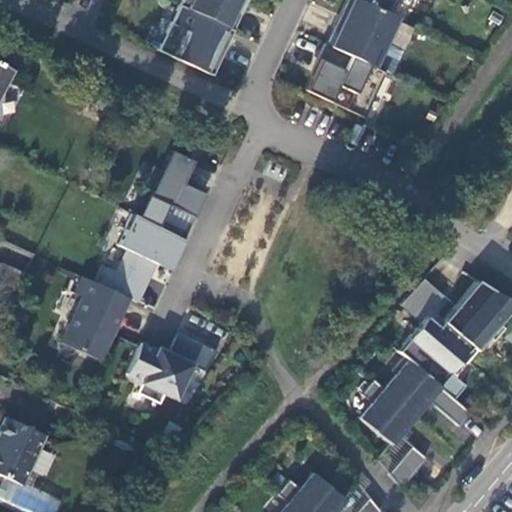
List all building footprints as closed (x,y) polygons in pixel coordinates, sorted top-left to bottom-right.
[(185,0),(181,10),(235,35),(250,0),(185,0)] [(351,0),(331,48),(376,70),(398,23),(351,0)] [(387,17),(395,0),(402,0),(404,0),(403,0),(351,0),(387,17)] [(235,35),(181,10),(160,55),(214,81),(235,35)] [(331,48),(306,96),(328,110),(339,92),(356,99),(350,116),(366,123),(388,82),(376,70),(331,48)] [(0,92),(10,72),(0,66),(0,92)] [(170,158),(159,183),(150,203),(169,211),(196,224),(206,199),(183,191),(192,168),(170,158)] [(196,224),(169,211),(160,231),(187,244),(196,224)] [(0,283),(16,290),(24,275),(0,263),(0,283)] [(445,300),(424,284),(401,310),(422,328),(427,322),(445,300)] [(128,304),(89,285),(61,347),(99,364),(128,304)] [(439,391),(473,351),(478,355),(511,314),(511,306),(478,285),(439,332),(427,322),(422,328),(398,356),(403,361),(439,391)] [(146,345),(126,377),(159,409),(193,369),(207,377),(219,356),(182,337),(168,361),(164,372),(146,345)] [(391,375),(396,379),(384,394),(415,420),(428,404),(432,399),(441,407),(437,411),(460,431),(472,418),(439,391),(403,361),(391,375)] [(361,399),(372,408),(360,423),(390,449),(398,440),(415,420),(384,394),(373,385),(361,399)] [(432,399),(428,404),(437,411),(441,407),(432,399)] [(0,475),(20,485),(43,436),(6,418),(0,429),(0,475)] [(413,452),(398,440),(390,449),(377,464),(389,479),(413,452)] [(427,464),(413,452),(389,479),(401,494),(415,478),(427,464)] [(301,493),(290,484),(278,499),(288,508),(289,508),(293,511),(337,511),(344,504),(343,504),(313,479),(301,493)] [(361,511),(370,503),(357,487),(343,504),(344,504),(337,511),(361,511)] [(377,511),(370,503),(361,511),(377,511)]
